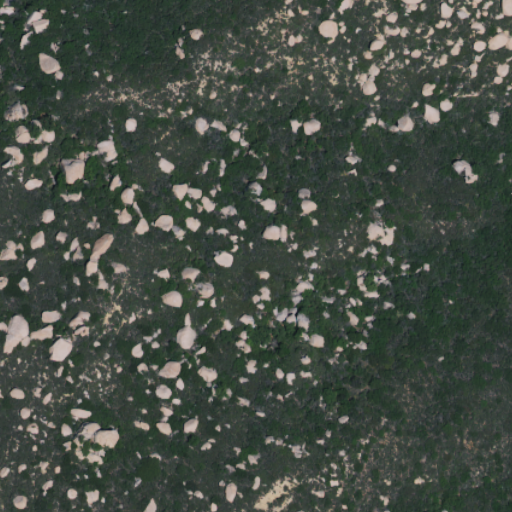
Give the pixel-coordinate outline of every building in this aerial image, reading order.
[(26,12),(26,23),(34,24),(33,31),(48,31),(49,18),(43,17),(44,13),(26,12)] [(116,157),(109,138),(95,144),(102,162),(116,157)] [(171,200),(185,199),(184,184),(171,185),(171,200)] [(170,229),(172,217),(155,214),(153,226),(170,229)] [(159,295),(163,308),(181,303),(177,290),(159,295)] [(47,355),(62,363),(72,344),(57,336),(47,355)]
